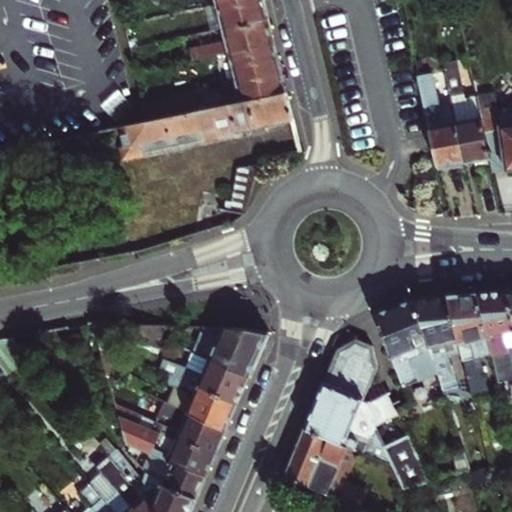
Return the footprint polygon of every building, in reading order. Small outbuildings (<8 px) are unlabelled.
[(222,27),(268,18),(263,0),(230,0),(216,3),(222,27)] [(274,42),(268,18),(222,27),(225,40),(192,47),(194,59),(228,52),(251,47),(274,42)] [(258,71),(280,66),(274,42),(251,47),(228,52),(234,76),(258,71)] [(456,60),(443,63),(452,104),(465,162),(491,158),(477,95),(464,98),(456,60)] [(287,92),(285,88),(280,66),(258,71),(234,76),(239,96),(240,101),(287,92)] [(439,167),(465,162),(452,104),(440,107),(433,72),(418,76),(419,81),(421,93),(424,105),(428,119),(431,133),(439,167)] [(294,120),(287,92),(240,101),(197,110),(177,114),(149,120),(120,127),(126,155),(253,128),(254,132),(264,130),(264,126),(294,120)] [(494,172),(511,169),(511,100),(510,103),(497,106),(494,92),(477,95),(491,158),(494,172)] [(194,95),(145,104),(149,120),(177,114),(197,110),(194,95)] [(245,213),(248,202),(251,188),(258,165),(239,169),(233,202),(227,201),(225,209),(245,213)] [(511,312),(507,290),(478,293),(492,353),(499,381),(511,378),(511,312)] [(478,293),(448,295),(461,350),(473,400),(489,395),(480,356),(492,353),(478,293)] [(461,350),(448,295),(414,298),(438,375),(444,390),(459,386),(448,354),(461,350)] [(404,387),(438,375),(414,298),(375,313),(404,387)] [(111,351),(116,323),(93,322),(100,347),(111,351)] [(139,334),(162,341),(165,326),(141,325),(139,334)] [(269,332),(248,328),(205,327),(193,351),(250,376),(269,332)] [(13,337),(0,339),(0,344),(19,367),(30,358),(13,337)] [(362,402),(364,397),(377,366),(372,345),(355,338),(337,349),(305,427),(348,446),(359,451),(391,465),(404,489),(429,482),(426,475),(408,435),(383,447),(373,427),(395,415),(384,393),(362,402)] [(113,378),(123,356),(111,351),(100,347),(108,376),(113,378)] [(238,403),(250,376),(193,351),(186,367),(164,358),(159,369),(169,373),(238,403)] [(227,430),(238,403),(169,373),(165,383),(175,387),(167,403),(227,430)] [(217,453),(227,430),(167,403),(164,401),(157,417),(162,419),(164,414),(183,422),(180,432),(178,436),(217,453)] [(207,476),(217,453),(178,436),(180,432),(155,421),(152,430),(139,424),(143,416),(116,405),(127,444),(130,445),(136,448),(142,450),(149,453),(207,476)] [(152,430),(155,421),(143,416),(139,424),(152,430)] [(305,427),(285,476),(287,477),(328,493),(348,446),(305,427)] [(191,511),(197,498),(164,485),(165,481),(147,474),(144,483),(118,450),(117,451),(106,438),(100,443),(111,455),(157,511),(191,511)] [(328,493),(362,507),(369,489),(348,479),(359,451),(348,446),(328,493)] [(454,455),(459,474),(470,471),(464,452),(454,455)] [(197,498),(207,476),(149,453),(146,460),(149,462),(145,471),(147,474),(165,481),(164,485),(197,498)] [(115,511),(157,511),(111,455),(97,466),(103,474),(91,484),(115,511)] [(484,467),(470,471),(474,484),(488,481),(484,467)] [(115,511),(91,484),(90,483),(82,490),(94,505),(85,511),(115,511)]
